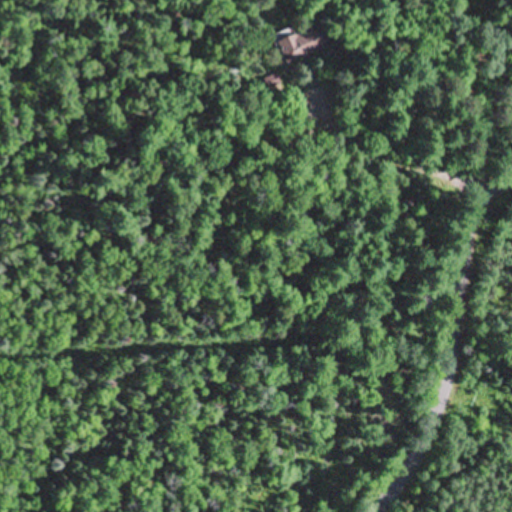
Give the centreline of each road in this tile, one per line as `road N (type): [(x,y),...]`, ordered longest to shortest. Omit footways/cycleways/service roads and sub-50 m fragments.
road 1 (residential): [(449,374),(320,52)]
road 2 (residential): [(379,511),(437,421),(464,285)]
